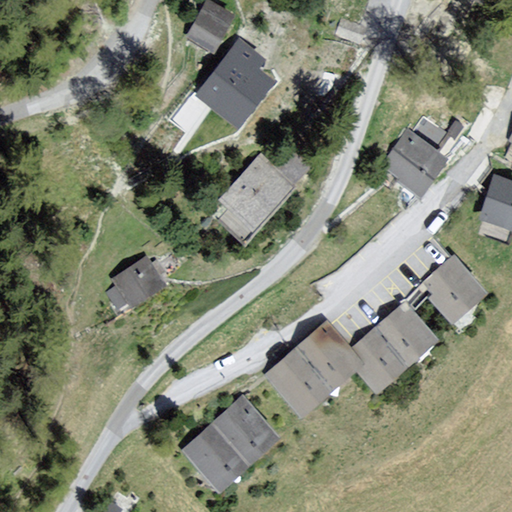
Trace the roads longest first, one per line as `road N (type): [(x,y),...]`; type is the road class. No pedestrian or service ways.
road 1 (residential): [(64,511),(145,380),(287,257),(330,199),(401,0)]
road 2 (unknown): [(116,424),(232,365),(333,287),(427,207),(495,130)]
road 3 (residential): [(148,0),(95,77),(0,115)]
